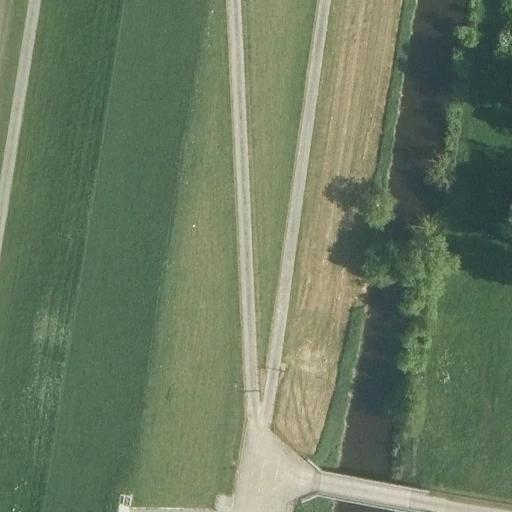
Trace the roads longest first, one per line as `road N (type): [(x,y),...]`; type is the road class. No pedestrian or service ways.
road 1 (track): [(330,0),(259,475)]
road 2 (track): [(236,0),(259,475)]
road 3 (track): [(0,206),(32,0)]
